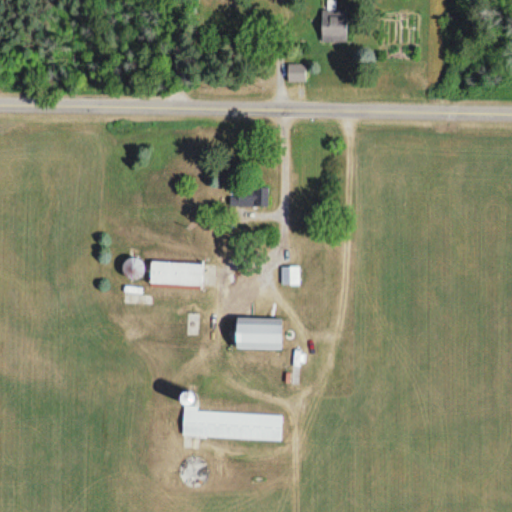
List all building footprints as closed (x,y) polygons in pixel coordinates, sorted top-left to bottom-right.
[(347,14),(322,14),(322,43),(347,43),(347,14)] [(305,82),(305,64),(289,64),(289,82),(305,82)] [(269,187),(231,187),(231,206),(269,206),(269,187)] [(143,260),(125,260),(125,279),(143,279),(143,260)] [(204,263),(151,263),(151,288),(204,288),(204,263)] [(282,285),(300,285),(299,268),(282,268),(282,285)] [(282,350),(283,319),(237,318),(236,349),(282,350)] [(183,436),(282,441),(283,415),(196,411),(196,395),(185,395),(183,436)]
